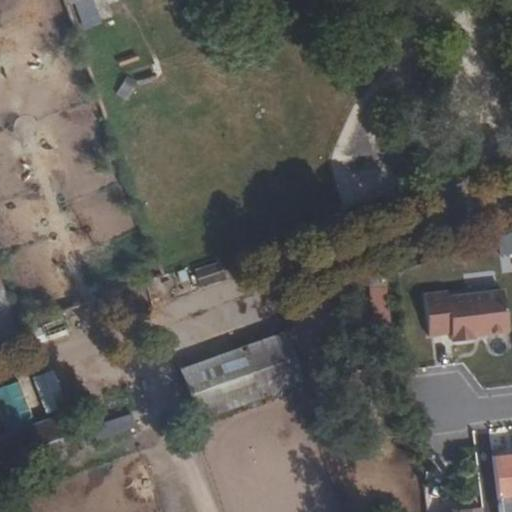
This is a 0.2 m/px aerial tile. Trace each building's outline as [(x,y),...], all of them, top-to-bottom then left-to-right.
[(0,334),(15,329),(0,285),(0,334)] [(387,286),(369,287),(371,323),(389,322),(387,286)] [(443,290),(422,291),(426,332),(448,331),(449,340),(472,339),(472,334),(507,330),(502,289),(445,294),(443,290)] [(201,338),(249,317),(244,306),(196,327),(201,338)] [(298,378),(282,335),(182,370),(197,414),(242,398),(244,406),(261,399),(258,393),(298,378)] [(52,369),(32,377),(47,413),(66,406),(52,369)] [(511,451),(491,454),(496,497),(511,494),(511,451)] [(482,497),(481,496),(440,500),(441,511),(483,511),(482,499),(482,497)]
